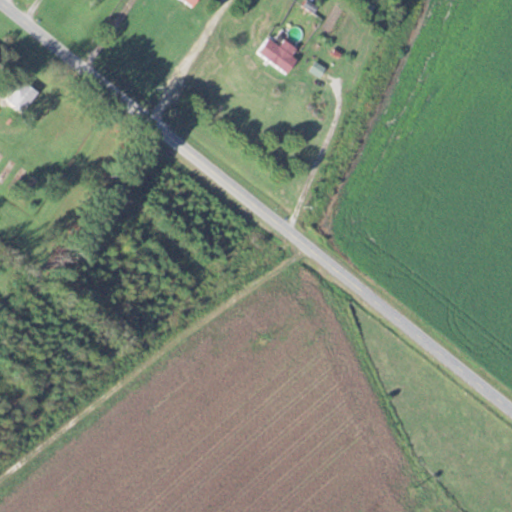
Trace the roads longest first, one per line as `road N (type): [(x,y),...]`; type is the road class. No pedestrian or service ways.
road 1 (residential): [(511,403),(12,0)]
road 2 (residential): [(152,113),(227,0)]
